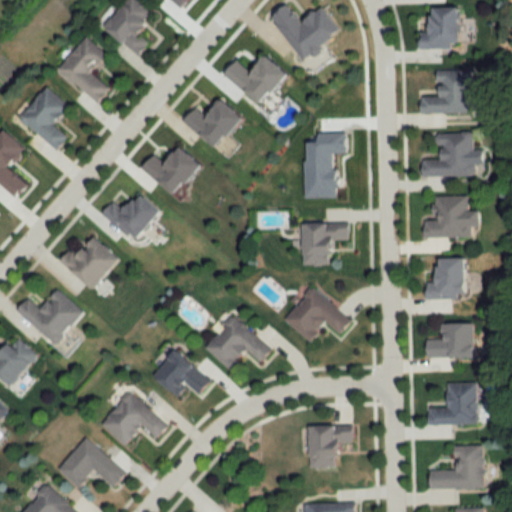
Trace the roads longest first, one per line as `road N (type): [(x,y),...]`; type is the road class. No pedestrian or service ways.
road 1 (residential): [(372,0),(385,63),(397,511)]
road 2 (residential): [(0,278),(242,0)]
road 3 (residential): [(145,511),(248,410),(315,389),(394,386)]
